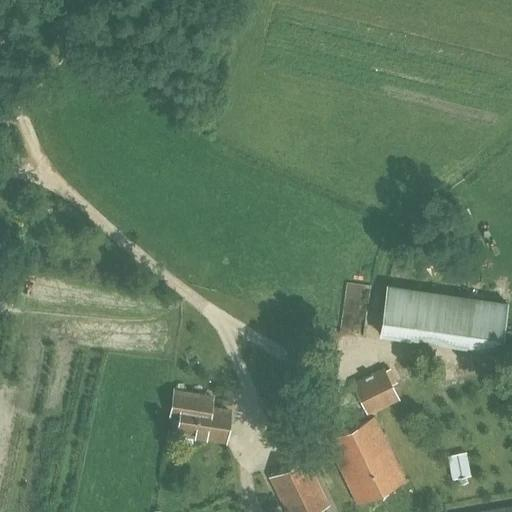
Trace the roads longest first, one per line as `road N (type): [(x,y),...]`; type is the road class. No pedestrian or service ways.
road 1 (track): [(62,187),(219,316),(267,434),(245,473),(257,511)]
road 2 (track): [(497,362),(408,347),(318,376),(219,316)]
road 3 (track): [(0,115),(20,106),(115,0)]
